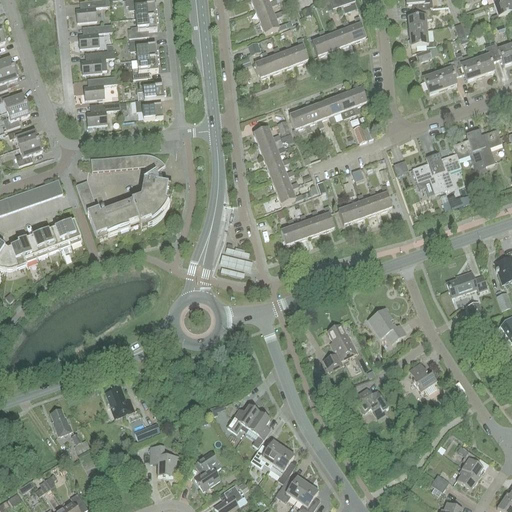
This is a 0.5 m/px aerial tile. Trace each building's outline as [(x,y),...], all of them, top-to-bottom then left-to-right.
[(268,5),(266,0),(255,0),(250,2),(255,14),(269,8),(270,10),(277,7),(276,5),(275,3),(268,5)] [(332,12),(355,4),(353,0),(330,0),(329,1),(332,12)] [(417,12),(430,11),(432,10),(431,0),(405,0),(406,7),(412,7),(413,13),(417,12)] [(511,5),(510,0),(493,6),(497,17),(490,19),(492,24),(501,21),(500,19),(511,14),(511,5)] [(135,13),(136,21),(156,19),(154,6),(143,7),(143,1),(125,3),(126,9),(128,9),(129,13),(135,13)] [(95,11),(109,9),(109,2),(79,5),(80,15),(76,16),(77,26),(97,24),(95,11)] [(274,20),(274,22),(282,19),(281,17),(287,15),(286,11),(280,14),(273,17),(270,10),(269,8),(255,14),(259,26),(274,20)] [(302,12),(305,19),(313,16),(310,9),(302,12)] [(409,35),(427,33),(426,21),(431,21),(430,11),(417,12),(417,19),(407,20),(409,35)] [(156,19),(136,21),(137,30),(131,30),(131,32),(128,32),(128,41),(147,40),(146,34),(157,33),(156,19)] [(347,31),(353,46),(365,41),(360,27),(362,27),(359,19),(354,21),(357,28),(349,30),(347,31)] [(277,29),(274,22),(274,20),(259,26),(264,38),(278,32),(279,34),(286,31),(285,26),(277,29)] [(347,31),(349,30),(347,24),(342,25),(345,32),(338,35),(335,36),(341,50),(353,46),(347,31)] [(460,26),(464,39),(470,37),(466,24),(460,26)] [(458,41),(464,39),(460,26),(454,29),(458,41)] [(98,37),(112,35),(111,28),(82,31),(83,41),(78,42),(79,52),(99,50),(98,37)] [(335,36),(338,35),(335,28),(331,30),(333,37),(326,40),(324,40),(329,55),(341,50),(335,36)] [(324,40),(326,40),(323,33),(319,34),(321,41),(311,45),(317,60),(329,55),(324,40)] [(427,33),(409,35),(410,49),(426,48),(426,50),(435,49),(435,44),(428,44),(427,33)] [(290,53),(296,68),(308,63),(302,49),(304,49),(301,41),(297,43),(300,50),(292,52),(290,53)] [(137,62),(157,60),(155,47),(144,48),(144,42),(129,44),(130,55),(136,54),(137,62)] [(261,54),(257,44),(247,48),(251,58),(261,54)] [(511,65),(511,47),(498,52),(496,46),(495,47),(494,44),(490,45),(496,63),(502,62),(504,69),(511,65)] [(290,53),(292,52),(290,45),(285,47),(288,54),(280,57),(278,58),(284,72),(296,68),(290,53)] [(496,63),(490,45),(489,45),(487,45),(487,46),(485,47),(486,50),(485,50),(487,54),(483,55),(485,59),(475,62),(481,79),(494,74),(491,65),(496,63)] [(278,58),(280,57),(278,50),(273,52),(276,59),(268,62),(266,62),(272,77),(284,72),(278,58)] [(428,51),(415,56),(419,65),(432,61),(428,51)] [(106,62),(115,61),(114,53),(85,56),(86,67),(81,67),(82,78),(102,76),(102,73),(107,72),(106,62)] [(266,62),(268,62),(266,55),(261,56),(264,63),(254,67),(260,82),(272,77),(266,62)] [(481,79),(475,62),(473,57),(454,63),(459,78),(464,77),(467,84),(481,79)] [(157,60),(137,62),(138,71),(132,72),(133,82),(148,81),(147,75),(158,74),(157,60)] [(0,76),(16,71),(14,64),(12,65),(10,61),(0,64),(0,76)] [(454,80),(459,78),(454,63),(449,65),(451,71),(437,76),(443,92),(457,87),(454,80)] [(18,77),(16,71),(0,76),(0,94),(8,92),(6,86),(17,82),(16,78),(18,77)] [(429,97),(443,92),(437,76),(423,81),(429,97)] [(103,88),(117,87),(116,79),(87,82),(88,93),(84,93),(85,104),(104,102),(103,88)] [(143,94),(144,103),(150,103),(164,101),(163,88),(152,89),(151,83),(136,84),(137,95),(143,94)] [(352,111),(355,118),(359,116),(356,109),(366,105),(361,91),(349,95),(354,110),(352,111)] [(342,122),(355,118),(352,111),(354,110),(349,95),(336,100),(342,115),(340,115),(342,122)] [(6,115),(28,107),(26,101),(24,102),(22,97),(11,101),(9,96),(0,98),(0,105),(3,104),(6,115)] [(332,118),(340,115),(342,115),(336,100),(325,104),(330,119),(328,120),(331,127),(335,125),(332,118)] [(150,103),(144,103),(135,104),(136,115),(142,114),(143,123),(163,121),(162,108),(151,109),(150,103)] [(321,123),(328,120),(330,119),(325,104),(313,109),(318,124),(316,124),(319,131),(323,130),(321,123)] [(106,114),(120,113),(119,105),(90,108),(91,119),(86,119),(87,130),(107,128),(106,114)] [(28,107),(6,115),(8,120),(3,122),(6,133),(20,128),(18,122),(30,118),(28,114),(30,113),(28,107)] [(309,127),(316,124),(318,124),(313,109),(301,113),(307,128),(304,129),(307,136),(311,134),(309,127)] [(297,132),(304,129),(307,128),(301,113),(289,118),(294,132),(292,133),(295,140),(300,139),(297,132)] [(290,134),(286,123),(277,126),(281,137),(290,134)] [(368,142),(363,131),(362,127),(354,131),(359,146),(368,142)] [(363,131),(368,142),(376,139),(372,128),(363,131)] [(253,136),(258,148),(272,143),(273,145),(280,142),(278,138),(271,141),(267,131),(253,136)] [(19,151),(41,143),(39,137),(36,138),(35,134),(23,138),(21,132),(8,137),(10,143),(15,141),(19,151)] [(472,135),(485,169),(494,166),(489,151),(501,147),(496,133),(481,138),(479,132),(472,135)] [(487,176),(485,169),(472,135),(466,137),(467,142),(452,148),(455,156),(457,162),(469,158),(476,180),(487,176)] [(293,143),(291,137),(285,139),(287,145),(293,143)] [(277,155),(277,157),(284,154),(280,142),(273,145),(272,143),(258,148),(262,160),(277,155)] [(41,143),(19,151),(21,157),(15,159),(19,169),(32,164),(30,159),(42,155),(40,150),(43,150),(41,143)] [(280,164),(277,157),(277,155),(262,160),(267,172),(281,167),(282,169),(289,166),(287,162),(280,164)] [(457,162),(455,156),(440,162),(438,156),(432,158),(444,193),(454,190),(448,175),(460,171),(457,162)] [(136,170),(143,170),(142,157),(135,158),(136,170)] [(150,171),(156,161),(155,160),(152,159),(150,158),(147,158),(145,157),(142,157),(143,170),(144,169),(147,170),(150,171)] [(129,171),(136,170),(135,158),(128,159),(129,171)] [(434,197),(444,193),(432,158),(425,160),(427,166),(412,172),(417,186),(429,182),(434,197)] [(114,172),(121,172),(120,159),(113,160),(114,172)] [(121,172),(129,171),(128,159),(120,159),(121,172)] [(107,173),(114,172),(113,160),(105,161),(107,173)] [(99,174),(107,173),(105,161),(98,162),(99,174)] [(155,175),(157,174),(165,168),(164,167),(163,166),(161,164),(159,163),(157,161),(156,161),(150,171),(153,173),(155,175)] [(92,174),(99,174),(98,162),(91,162),(92,174)] [(403,163),(392,167),(396,177),(407,172),(403,163)] [(285,176),(282,169),(281,167),(267,172),(271,184),(286,179),(286,180),(293,178),(292,173),(285,176)] [(354,184),(365,180),(361,170),(350,174),(354,184)] [(98,211),(97,211),(87,215),(97,242),(140,227),(141,232),(147,230),(153,227),(158,224),(162,219),(166,215),(168,209),(171,201),(173,188),(160,186),(160,184),(160,182),(160,180),(159,178),(158,176),(157,174),(155,175),(143,183),(143,188),(146,188),(143,202),(101,218),(98,211)] [(289,188),(286,180),(286,179),(271,184),(276,196),(290,190),(291,193),(298,190),(296,185),(289,188)] [(52,185),(57,199),(63,197),(58,183),(52,185)] [(78,195),(89,191),(87,184),(76,188),(78,195)] [(322,184),(317,186),(320,196),(326,194),(322,184)] [(351,192),(348,184),(342,187),(347,202),(355,199),(352,191),(351,192)] [(51,200),(57,199),(52,185),(47,187),(51,200)] [(46,202),(51,200),(47,187),(41,189),(46,202)] [(374,200),(379,215),(392,210),(387,197),(389,196),(386,188),(381,190),(384,197),(376,200),(374,200)] [(40,204),(46,202),(41,189),(35,191),(40,204)] [(303,202),(301,197),(294,200),(291,193),(290,190),(276,196),(280,208),(294,203),(295,205),(303,202)] [(35,206),(40,204),(35,191),(30,193),(35,206)] [(81,202),(92,198),(89,191),(78,195),(81,202)] [(29,208),(35,206),(30,193),(24,195),(29,208)] [(374,200),(376,200),(374,193),(369,194),(372,201),(364,204),(362,205),(367,219),(379,215),(374,200)] [(23,210),(29,208),(24,195),(19,197),(23,210)] [(18,212),(23,210),(19,197),(13,198),(18,212)] [(362,205),(364,204),(362,197),(357,198),(360,205),(352,208),(350,209),(355,223),(367,219),(362,205)] [(12,214),(18,212),(13,198),(8,200),(12,214)] [(83,209),(94,204),(92,198),(81,202),(83,209)] [(7,216),(12,214),(8,200),(2,202),(7,216)] [(350,209),(352,208),(350,201),(345,203),(348,210),(338,213),(343,228),(355,223),(350,209)] [(87,215),(97,211),(94,204),(83,209),(86,216),(87,215)] [(316,221),(321,236),(334,231),(329,217),(331,216),(328,209),(323,211),(326,218),(319,220),(316,221)] [(316,221),(319,220),(316,213),(312,215),(314,222),(306,225),(304,225),(309,240),(321,236),(316,221)] [(304,225),(306,225),(304,218),(300,219),(302,226),(295,229),(293,230),(298,244),(309,240),(304,225)] [(293,230),(295,229),(292,222),(288,223),(290,231),(280,234),(285,248),(298,244),(293,230)] [(62,227),(70,248),(82,243),(74,223),(62,227)] [(59,252),(70,248),(62,227),(51,231),(59,252)] [(48,256),(59,252),(51,231),(40,236),(48,256)] [(37,261),(48,256),(40,236),(29,240),(37,261)] [(26,265),(37,261),(29,240),(17,244),(18,247),(26,265)] [(27,267),(26,265),(18,247),(7,251),(5,273),(7,273),(9,273),(11,273),(12,272),(16,271),(27,267)] [(511,260),(494,267),(502,288),(511,284),(511,260)] [(474,282),(471,275),(460,279),(461,281),(446,286),(451,301),(477,292),(479,300),(488,296),(482,279),(474,282)] [(511,309),(511,308),(507,294),(496,298),(502,313),(511,309)] [(478,304),(466,309),(472,326),(484,321),(478,304)] [(392,347),(405,338),(399,328),(395,331),(390,323),(391,322),(385,312),(368,323),(380,341),(386,338),(392,347)] [(508,340),(511,337),(511,319),(500,328),(508,340)] [(332,352),(335,357),(323,364),(329,376),(344,368),(342,364),(358,356),(349,340),(342,327),(327,335),(335,350),(332,352)] [(496,340),(491,343),(495,349),(499,345),(496,340)] [(504,352),(499,355),(503,361),(508,358),(504,352)] [(421,396),(437,385),(429,374),(427,376),(421,367),(409,375),(415,384),(413,385),(421,396)] [(390,385),(382,390),(386,395),(394,390),(390,385)] [(115,421),(134,413),(130,402),(125,404),(120,390),(105,396),(115,421)] [(347,399),(354,394),(351,390),(344,395),(347,399)] [(387,416),(385,413),(388,411),(377,394),(371,398),(367,391),(353,401),(363,416),(370,411),(378,422),(387,416)] [(248,432),(259,416),(249,409),(245,415),(240,412),(227,430),(236,436),(240,431),(246,435),(248,432)] [(53,425),(52,426),(58,440),(72,434),(69,427),(68,427),(66,420),(64,421),(61,413),(50,417),(53,425)] [(196,418),(199,429),(209,426),(206,416),(196,418)] [(259,416),(248,432),(258,439),(252,447),(258,451),(270,433),(265,430),(269,423),(259,416)] [(134,435),(138,445),(160,436),(156,426),(134,435)] [(85,442),(82,444),(77,435),(71,439),(76,448),(74,449),(79,456),(90,450),(85,442)] [(273,468),(283,452),(272,444),(265,455),(260,451),(250,465),(261,472),(266,463),(273,468)] [(178,475),(179,459),(164,459),(164,450),(150,449),(150,467),(158,467),(157,479),(173,480),(173,475),(178,475)] [(462,472),(478,483),(481,479),(479,478),(483,471),(476,467),(479,462),(468,454),(460,449),(457,454),(464,459),(461,463),(465,466),(462,472)] [(283,487),(293,473),(287,469),(294,459),(283,452),(273,468),(269,473),(279,480),(277,483),(283,487)] [(72,464),(66,453),(58,458),(64,468),(72,464)] [(211,455),(202,461),(195,466),(202,477),(195,482),(203,494),(220,482),(214,474),(221,470),(211,455)] [(471,493),(478,483),(462,472),(459,476),(460,477),(456,483),(471,493)] [(56,481),(53,477),(45,483),(51,490),(54,488),(52,484),(56,481)] [(434,482),(446,490),(449,485),(437,477),(434,482)] [(296,504),(307,488),(296,480),(289,491),(283,487),(275,499),(286,506),(290,499),(296,504)] [(442,495),(446,490),(434,482),(431,487),(442,495)] [(38,492),(41,498),(50,492),(45,484),(39,487),(41,490),(38,492)] [(249,492),(244,484),(238,488),(243,495),(249,492)] [(19,491),(22,496),(27,492),(24,487),(19,491)] [(243,501),(234,488),(223,496),(227,501),(214,510),(214,511),(234,511),(238,509),(236,505),(243,501)] [(307,488),(296,504),(303,508),(299,511),(314,511),(317,509),(311,505),(318,495),(307,488)] [(503,501),(511,506),(511,492),(508,498),(506,497),(503,501)] [(63,511),(64,511),(87,511),(88,511),(77,496),(70,501),(72,504),(63,511)] [(511,511),(511,506),(503,501),(496,511),(497,511),(511,511)]
